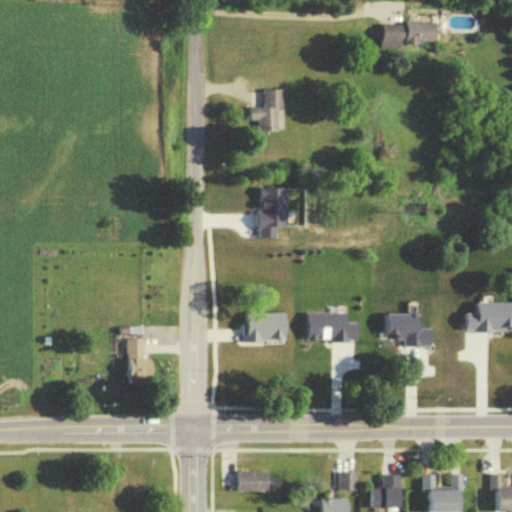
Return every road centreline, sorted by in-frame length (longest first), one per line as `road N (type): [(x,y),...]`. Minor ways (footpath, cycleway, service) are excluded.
road 1 (residential): [(196,511),(196,0)]
road 2 (tertiary): [(511,431),(198,436)]
road 3 (tertiary): [(0,436),(198,436)]
